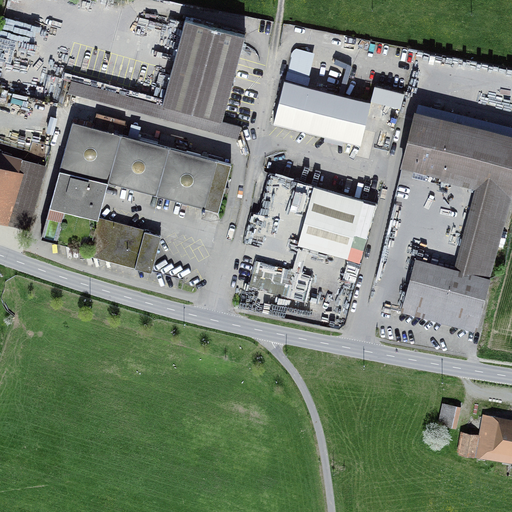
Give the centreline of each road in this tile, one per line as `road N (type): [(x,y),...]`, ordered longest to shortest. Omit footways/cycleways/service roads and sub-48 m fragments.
road 1 (primary): [(0,255),(209,319),(511,376)]
road 2 (track): [(331,511),(314,414),(264,330)]
road 3 (unknown): [(358,320),(386,294),(419,182)]
road 4 (unknown): [(257,147),(392,176)]
